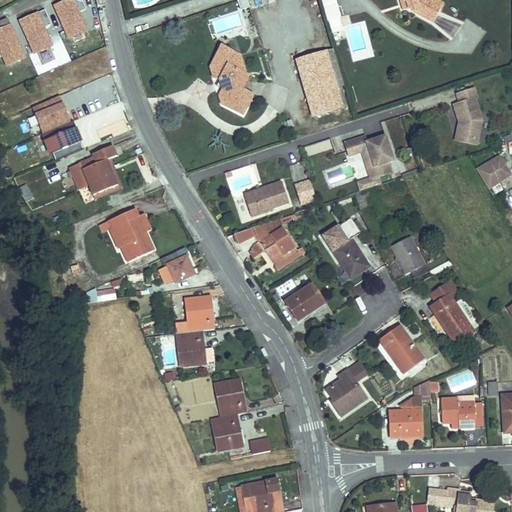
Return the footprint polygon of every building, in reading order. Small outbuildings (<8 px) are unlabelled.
[(74,0),(70,0),(55,5),(66,36),(85,30),(74,0)] [(249,8),(246,0),(240,0),(238,1),(241,10),(249,8)] [(322,0),(328,19),(338,17),(332,0),(322,0)] [(404,1),(403,0),(399,0),(402,11),(408,9),(406,2),(404,1)] [(403,0),(404,1),(406,2),(408,9),(432,22),(441,4),(433,0),(403,0)] [(30,52),(50,44),(39,15),(0,29),(0,49),(6,63),(24,56),(14,31),(21,28),(30,52)] [(338,17),(328,19),(332,34),(342,31),(338,17)] [(222,47),(213,65),(220,63),(218,58),(230,54),(231,59),(240,56),(222,47)] [(333,50),(326,52),(336,87),(343,85),(333,50)] [(296,61),(313,117),(342,108),(336,87),(326,52),(296,61)] [(240,56),(231,59),(230,54),(218,58),(220,63),(213,65),(211,69),(213,78),(219,81),(222,90),(219,96),(222,104),(243,115),(253,95),(242,89),(239,88),(246,75),(240,56)] [(248,76),(246,75),(239,88),(242,89),(248,76)] [(474,89),(457,95),(460,103),(454,105),(459,122),(464,126),(461,138),(477,141),(482,121),(475,99),(477,98),(474,89)] [(32,108),(43,134),(69,123),(59,96),(32,108)] [(52,154),(56,161),(84,150),(72,122),(42,135),(50,155),(52,154)] [(464,126),(459,122),(455,141),(477,145),(477,141),(461,138),(464,126)] [(365,137),(344,143),(349,157),(362,152),(369,150),(377,178),(391,173),(388,163),(393,162),(385,136),(367,142),(365,137)] [(330,140),(308,147),(310,155),(332,148),(330,140)] [(112,147),(93,155),(94,159),(97,165),(83,171),(81,165),(70,169),(79,189),(88,185),(93,196),(117,186),(107,161),(110,159),(117,157),(112,147)] [(370,180),(377,178),(369,150),(362,152),(370,180)] [(499,156),(477,170),(492,196),(502,190),(498,183),(511,176),(499,156)] [(94,159),(81,165),(83,171),(97,165),(94,159)] [(117,186),(93,196),(94,200),(122,188),(110,159),(107,161),(117,186)] [(370,180),(367,181),(369,188),(374,187),(380,185),(377,178),(370,180)] [(315,198),(310,181),(295,186),(301,203),(315,198)] [(369,188),(367,181),(358,184),(360,191),(369,188)] [(266,190),(245,197),(251,217),(273,210),(272,208),(289,203),(281,182),(265,188),(266,190)] [(30,187),(22,192),(28,202),(36,197),(30,187)] [(377,196),(374,187),(369,188),(360,191),(354,193),(359,205),(366,202),(374,199),(373,197),(377,196)] [(244,195),(245,197),(266,190),(265,188),(244,195)] [(138,218),(135,210),(109,221),(113,229),(117,227),(125,246),(121,248),(128,263),(153,251),(145,233),(142,234),(135,219),(138,218)] [(138,218),(135,219),(142,234),(145,233),(150,230),(144,215),(138,218)] [(350,219),(360,234),(364,231),(354,216),(350,219)] [(284,225),(280,219),(251,229),(255,237),(259,242),(254,245),(249,254),(253,259),(265,252),(268,250),(278,265),(274,267),(277,271),(300,256),(281,227),(284,225)] [(368,265),(351,240),(360,234),(350,219),(323,237),(350,280),(363,271),(362,269),(368,265)] [(113,229),(109,221),(100,225),(104,233),(110,231),(113,229)] [(121,248),(125,246),(117,227),(113,229),(110,231),(118,249),(121,248)] [(255,237),(251,229),(234,235),(239,245),(255,237)] [(425,265),(410,237),(391,247),(405,275),(425,265)] [(185,249),(176,253),(179,260),(186,257),(188,256),(185,249)] [(274,267),(278,265),(268,250),(265,252),(274,267)] [(176,253),(161,259),(165,267),(168,266),(176,283),(194,275),(186,257),(179,260),(176,253)] [(428,272),(425,265),(410,273),(414,279),(428,272)] [(448,284),(431,295),(437,304),(433,307),(445,325),(443,327),(455,345),(473,332),(468,325),(455,304),(449,296),(454,293),(448,284)] [(312,285),(285,302),(298,322),(315,310),(314,308),(323,302),(312,285)] [(95,289),(86,293),(87,303),(97,302),(96,293),(95,289)] [(96,293),(97,302),(116,299),(115,291),(96,293)] [(276,303),(280,300),(276,293),(272,296),(276,303)] [(185,300),(187,323),(175,324),(176,334),(202,331),(214,330),(210,297),(185,300)] [(455,304),(468,325),(475,320),(461,299),(455,304)] [(324,304),(323,302),(314,308),(317,314),(326,308),(324,304)] [(445,325),(433,307),(430,308),(443,327),(445,325)] [(392,332),(396,338),(384,346),(403,374),(423,360),(400,327),(392,332)] [(204,350),(202,331),(176,334),(180,367),(206,364),(205,363),(204,350)] [(380,341),(384,346),(396,338),(392,332),(380,341)] [(311,355),(318,350),(316,346),(309,352),(311,355)] [(161,350),(167,367),(175,364),(169,347),(161,350)] [(204,350),(205,363),(214,362),(212,349),(204,350)] [(332,403),(341,416),(366,399),(355,383),(366,376),(359,365),(348,372),(347,371),(339,377),(342,380),(327,391),(334,401),(332,403)] [(240,380),(214,385),(221,417),(236,414),(246,412),(240,380)] [(430,380),(414,388),(414,397),(420,397),(420,401),(431,400),(430,380)] [(497,383),(488,383),(489,396),(497,396),(497,383)] [(511,395),(502,396),(504,433),(511,433),(511,395)] [(391,438),(422,436),(420,401),(420,397),(414,397),(401,405),(403,408),(404,408),(404,411),(389,412),(391,438)] [(442,424),(451,423),(458,423),(458,428),(475,427),(474,404),(458,405),(458,400),(441,400),(442,424)] [(204,404),(188,408),(191,420),(207,416),(204,404)] [(243,447),(236,414),(221,417),(211,419),(218,452),(243,447)] [(253,455),(270,452),(268,440),(250,443),(253,455)] [(277,480),(241,487),(246,511),(272,511),(272,506),(281,504),(277,480)] [(246,511),(241,487),(235,488),(239,511),(246,511)] [(448,488),(448,491),(445,507),(454,508),(453,511),(493,511),(494,502),(476,500),(476,504),(470,503),(470,499),(470,497),(459,496),(460,492),(460,490),(448,488)] [(437,506),(445,507),(448,491),(439,490),(437,506)] [(396,511),(396,503),(367,506),(367,511),(396,511)]
